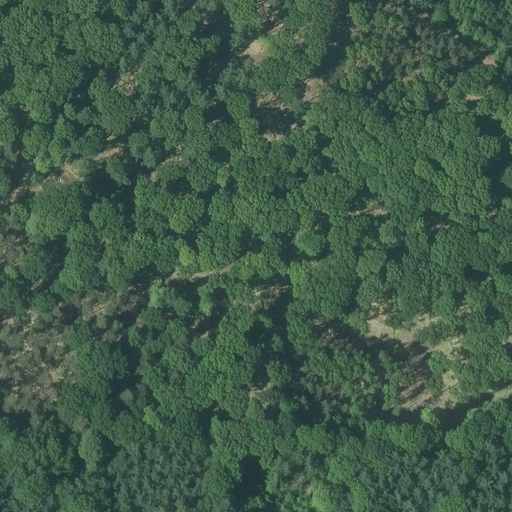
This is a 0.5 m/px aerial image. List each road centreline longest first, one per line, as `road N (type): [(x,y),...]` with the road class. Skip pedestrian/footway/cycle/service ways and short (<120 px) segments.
road 1 (unclassified): [(511,436),(0,444)]
road 2 (track): [(422,19),(173,442)]
